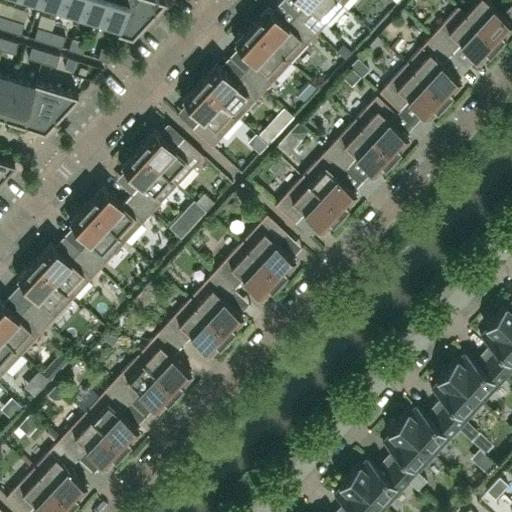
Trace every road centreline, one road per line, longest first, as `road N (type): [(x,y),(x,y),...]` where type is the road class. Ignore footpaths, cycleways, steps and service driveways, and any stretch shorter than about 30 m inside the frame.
road 1 (residential): [(107,511),(511,74)]
road 2 (residential): [(258,511),(511,237)]
road 3 (residential): [(0,240),(223,0)]
